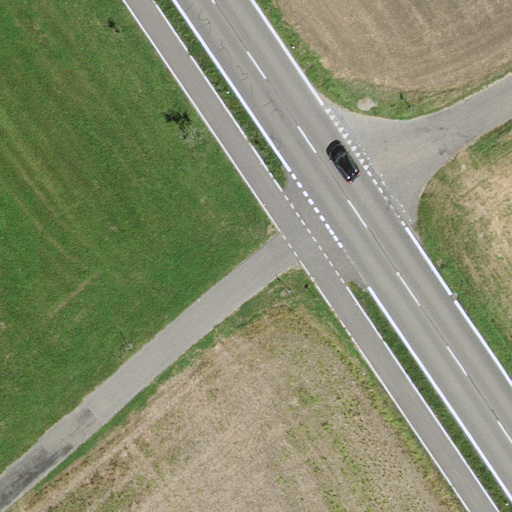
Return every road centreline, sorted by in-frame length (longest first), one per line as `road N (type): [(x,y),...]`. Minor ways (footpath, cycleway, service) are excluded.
road 1 (residential): [(345,193),(0,487)]
road 2 (secondary): [(345,193),(511,439)]
road 3 (secondary): [(214,0),(345,193)]
road 4 (unclassified): [(511,81),(430,128),(345,193)]
